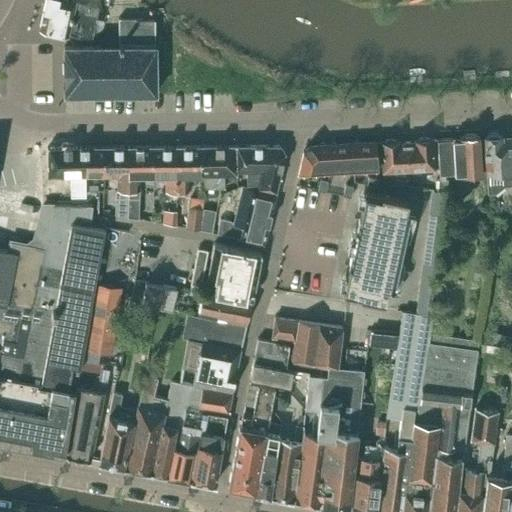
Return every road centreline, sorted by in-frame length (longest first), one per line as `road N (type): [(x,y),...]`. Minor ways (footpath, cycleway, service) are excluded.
road 1 (residential): [(218,500),(299,121)]
road 2 (unclassified): [(299,121),(47,125),(0,108)]
road 3 (residential): [(218,500),(0,458)]
road 4 (unclassified): [(299,121),(511,109)]
